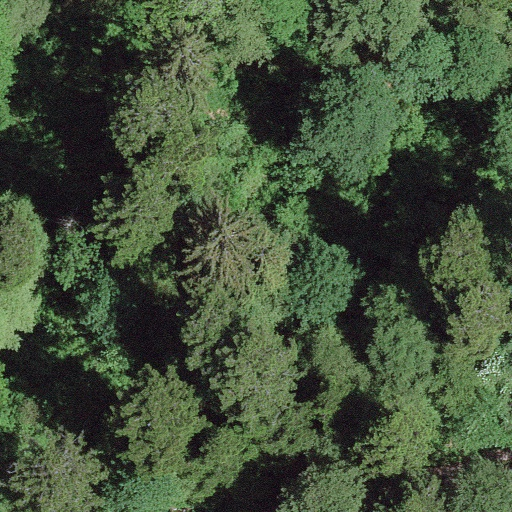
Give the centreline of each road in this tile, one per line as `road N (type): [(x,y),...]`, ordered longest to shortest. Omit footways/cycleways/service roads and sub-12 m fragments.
road 1 (track): [(511,119),(378,79),(0,52)]
road 2 (track): [(312,511),(511,463)]
